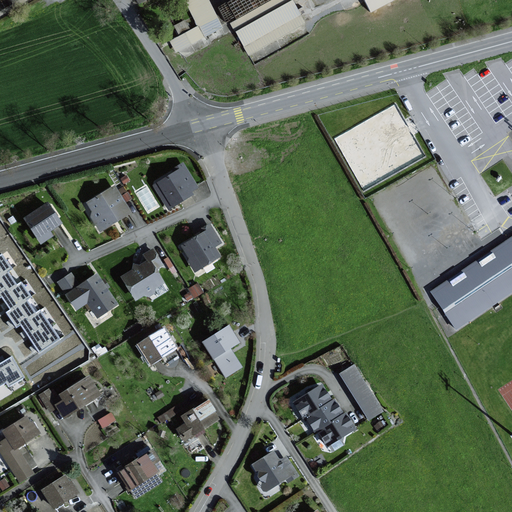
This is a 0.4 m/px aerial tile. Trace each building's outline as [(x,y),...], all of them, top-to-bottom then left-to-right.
[(184,0),(198,26),(170,41),(176,53),(223,29),(208,0),(184,0)] [(273,0),(231,24),(248,56),(305,23),(294,4),(301,0),(273,0)] [(398,0),(364,0),(372,14),(398,0)] [(179,32),(188,28),(184,18),(175,22),(179,32)] [(199,188),(185,164),(153,184),(169,210),(194,195),(192,193),(199,188)] [(114,186),(86,202),(92,213),(89,215),(99,233),(131,214),(114,186)] [(50,203),(25,218),(41,245),(54,238),(51,233),(64,226),(50,203)] [(211,226),(180,242),(196,272),(222,258),(216,247),(221,245),(211,226)] [(511,237),(431,290),(456,328),(511,291),(511,237)] [(146,262),(121,277),(136,302),(165,284),(154,267),(162,262),(154,249),(142,256),(146,262)] [(17,266),(7,252),(0,257),(0,296),(1,296),(10,308),(11,310),(7,312),(16,325),(17,327),(21,325),(27,333),(38,349),(39,351),(59,338),(40,311),(36,315),(26,300),(31,296),(22,282),(17,285),(8,272),(17,266)] [(71,273),(58,282),(76,310),(88,302),(98,317),(117,305),(98,273),(79,285),(71,273)] [(241,343),(231,326),(203,343),(225,379),(243,367),(232,349),(241,343)] [(177,350),(164,330),(138,346),(150,366),(177,350)] [(0,391),(23,378),(12,359),(5,363),(0,366),(0,391)] [(383,412),(355,366),(340,374),(368,421),(383,412)] [(103,397),(91,377),(61,394),(64,401),(57,405),(65,419),(103,397)] [(314,434),(320,430),(344,415),(340,408),(331,393),(326,384),(295,402),(314,434)] [(221,422),(210,402),(182,417),(186,424),(179,428),(186,441),(221,422)] [(102,425),(116,419),(112,411),(99,417),(102,425)] [(354,423),(348,413),(344,415),(320,430),(330,447),(358,430),(354,423)] [(28,417),(3,432),(7,439),(0,443),(0,451),(18,483),(33,475),(18,450),(40,437),(28,417)] [(276,451),(251,464),(266,495),(300,478),(288,456),(280,460),(276,451)] [(161,463),(154,452),(117,474),(128,492),(159,473),(155,466),(161,463)] [(70,483),(66,477),(42,491),(54,511),(81,495),(73,481),(70,483)]
